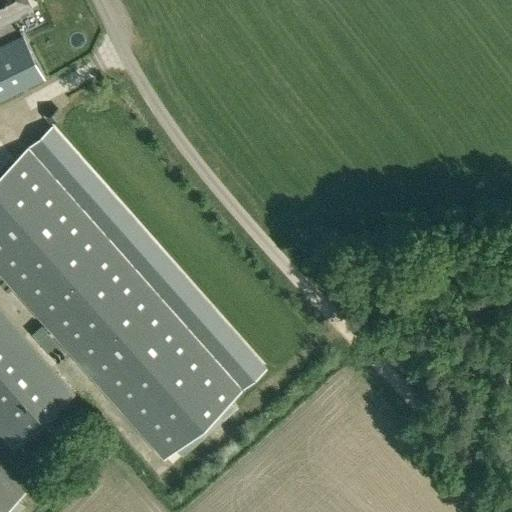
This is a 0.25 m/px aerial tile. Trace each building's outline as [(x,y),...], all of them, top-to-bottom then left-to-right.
[(0,0),(0,24),(32,10),(26,0),(0,0)] [(44,28),(54,25),(48,9),(38,13),(44,28)] [(0,47),(0,99),(43,78),(23,36),(0,47)] [(29,135),(110,225),(125,212),(44,122),(29,135)] [(0,271),(162,454),(239,385),(28,147),(0,171),(0,271)] [(182,244),(175,252),(185,260),(178,268),(188,276),(201,261),(182,244)] [(0,432),(13,447),(73,393),(0,310),(0,432)] [(0,463),(0,511),(18,511),(27,505),(19,496),(24,491),(0,463)]
